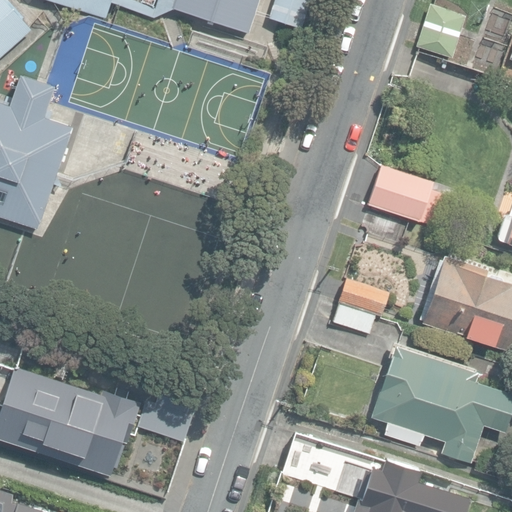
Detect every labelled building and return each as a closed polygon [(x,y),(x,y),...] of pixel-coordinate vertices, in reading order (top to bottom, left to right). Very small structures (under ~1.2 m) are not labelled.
[(0,0),(0,55),(30,28),(5,0),(0,0)] [(156,0),(155,7),(134,0),(49,0),(105,18),(110,3),(154,17),(172,9),(247,33),(257,0),(156,0)] [(275,0),(270,17),(302,28),(311,0),(275,0)] [(416,45),(452,56),(466,14),(430,2),(416,45)] [(8,104),(0,101),(0,218),(38,230),(72,126),(43,116),(52,89),(17,77),(8,104)] [(381,164),(368,203),(443,227),(453,196),(430,188),(432,180),(381,164)] [(511,213),(509,212),(507,212),(505,213),(503,215),(497,234),(497,237),(498,239),(500,240),(511,243),(511,213)] [(422,322),(511,350),(511,280),(486,272),(487,266),(444,252),(444,253),(422,322)] [(338,300),(381,314),(389,290),(346,276),(338,300)] [(332,321),(369,333),(375,314),(339,301),(332,321)] [(440,452),(470,462),(483,424),(505,432),(511,410),(511,392),(475,379),(477,372),(395,344),(370,415),(388,422),(384,433),(420,445),(424,433),(444,440),(440,452)] [(0,437),(110,474),(111,474),(114,465),(117,466),(125,441),(127,442),(141,401),(102,388),(101,392),(14,364),(0,406),(0,437)] [(138,424),(185,440),(200,395),(162,383),(156,402),(146,398),(138,424)] [(283,474),(326,488),(340,447),(297,433),(283,474)] [(465,511),(471,495),(418,478),(422,468),(385,456),(382,467),(373,465),(371,471),(364,469),(355,496),(357,497),(352,511),(465,511)] [(57,511),(12,496),(5,511),(57,511)]
